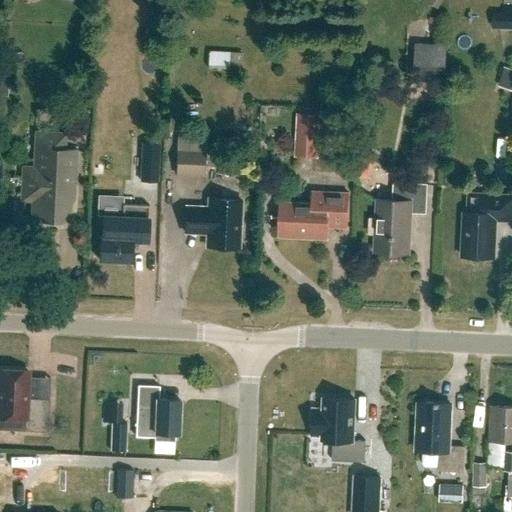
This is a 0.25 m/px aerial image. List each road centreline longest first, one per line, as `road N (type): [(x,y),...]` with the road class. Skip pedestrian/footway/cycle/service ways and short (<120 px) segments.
road 1 (unclassified): [(511,348),(248,339)]
road 2 (unclassified): [(248,339),(0,326)]
road 3 (residential): [(241,511),(248,339)]
